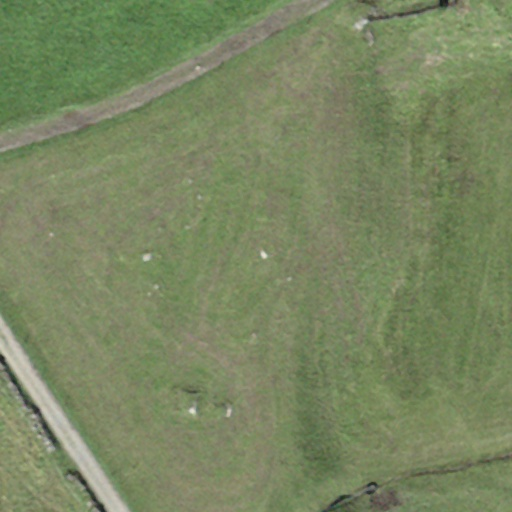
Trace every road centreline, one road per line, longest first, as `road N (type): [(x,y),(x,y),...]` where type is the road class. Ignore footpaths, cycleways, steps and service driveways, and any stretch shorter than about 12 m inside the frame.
road 1 (track): [(0,144),(168,83),(317,0)]
road 2 (track): [(0,331),(120,511)]
